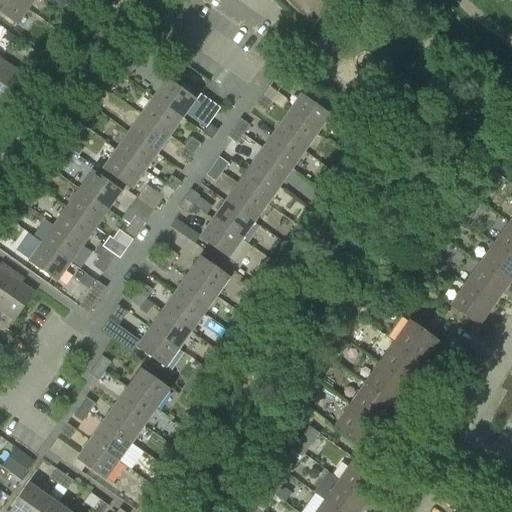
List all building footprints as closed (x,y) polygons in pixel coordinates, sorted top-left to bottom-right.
[(0,0),(0,15),(17,28),(28,12),(11,0),(0,0)] [(11,0),(28,12),(36,0),(11,0)] [(283,0),(313,27),(334,4),(331,1),(332,0),(338,0),(283,0)] [(15,38),(8,33),(3,40),(10,45),(15,38)] [(36,66),(41,59),(34,53),(29,60),(36,66)] [(22,75),(0,59),(0,103),(1,104),(22,75)] [(115,74),(110,82),(113,84),(120,83),(123,79),(115,74)] [(166,80),(153,99),(183,119),(194,103),(196,101),(194,100),(166,80)] [(269,86),(262,95),(271,102),(278,93),(269,86)] [(265,111),(271,102),(262,95),(256,104),(265,111)] [(301,96),(288,114),(318,135),(330,117),(301,96)] [(141,116),(171,137),(184,120),(183,119),(153,99),(141,116)] [(276,131),(306,152),(318,135),(288,114),(276,131)] [(129,134),(159,155),(171,137),(141,116),(129,134)] [(240,119),(233,128),(242,135),(249,126),(240,119)] [(201,133),(206,136),(211,140),(217,131),(209,125),(208,124),(201,133)] [(235,144),(242,135),(233,128),(227,137),(235,144)] [(263,149),(293,170),(306,152),(276,131),(263,149)] [(116,152),(146,173),(159,155),(129,134),(116,152)] [(191,139),(185,148),(194,154),(200,145),(191,139)] [(188,163),(194,154),(185,148),(178,157),(188,163)] [(251,167),(281,188),(293,170),(263,149),(251,167)] [(132,192),(146,173),(116,152),(102,171),(132,192)] [(218,157),(212,167),(221,173),(228,164),(218,157)] [(214,183),(221,173),(212,167),(205,176),(214,183)] [(238,185),(268,206),(281,188),(251,167),(238,185)] [(482,172),(467,193),(476,199),(491,178),(482,172)] [(91,174),(80,191),(110,212),(122,195),(91,174)] [(170,177),(164,185),(174,192),(180,183),(170,177)] [(168,201),(174,192),(164,185),(158,194),(162,197),(168,201)] [(226,202),(256,223),(268,206),(238,185),(226,202)] [(190,190),(184,199),(193,205),(199,196),(190,190)] [(67,208),(97,230),(110,212),(80,191),(67,208)] [(461,220),(476,199),(467,193),(452,213),(461,220)] [(198,198),(193,206),(199,210),(206,215),(211,207),(198,198)] [(186,214),(193,205),(184,199),(177,208),(182,212),(186,214)] [(214,220),(243,241),(256,223),(226,202),(214,220)] [(54,226),(85,247),(97,230),(67,208),(54,226)] [(447,241),(461,220),(452,213),(437,234),(447,241)] [(134,217),(128,227),(137,233),(144,224),(134,217)] [(229,261),(243,241),(214,220),(199,240),(229,261)] [(511,225),(509,223),(494,244),(511,256),(511,225)] [(42,244),(72,265),(85,247),(54,226),(42,244)] [(126,230),(122,235),(132,242),(137,234),(137,233),(134,231),(128,227),(126,230)] [(432,261),(447,241),(437,234),(422,254),(432,261)] [(284,247),(277,242),(270,252),(277,257),(284,247)] [(59,285),(72,265),(42,244),(28,263),(59,285)] [(479,265),(508,285),(511,279),(511,256),(494,244),(479,265)] [(93,255),(100,259),(106,250),(100,245),(93,255)] [(167,249),(161,258),(170,265),(176,256),(167,249)] [(100,259),(99,260),(108,266),(114,257),(106,250),(100,259)] [(417,282),(432,261),(422,254),(407,275),(417,282)] [(264,256),(257,267),(267,274),(274,264),(274,263),(264,256)] [(164,274),(170,265),(161,258),(155,267),(164,274)] [(102,274),(108,266),(99,260),(99,259),(93,267),(102,274)] [(200,259),(187,277),(217,298),(230,280),(200,259)] [(0,289),(11,273),(1,265),(0,266),(0,289)] [(464,285),(493,306),(508,285),(479,265),(464,285)] [(23,281),(11,273),(0,289),(0,313),(13,323),(19,316),(33,295),(20,285),(23,281)] [(89,290),(96,282),(86,274),(79,283),(89,290)] [(175,295),(205,316),(217,298),(187,277),(175,295)] [(106,288),(96,282),(89,291),(99,298),(106,288)] [(142,285),(136,294),(145,300),(151,291),(142,285)] [(478,327),(493,306),(464,285),(449,306),(459,313),(478,327)] [(367,291),(352,313),(362,319),(377,298),(367,291)] [(139,309),(145,300),(136,294),(129,303),(139,309)] [(163,312),(192,333),(205,316),(175,295),(163,312)] [(153,305),(145,301),(139,309),(138,310),(146,315),(153,305)] [(127,313),(118,307),(111,316),(120,323),(127,313)] [(192,333),(163,312),(150,330),(180,351),(192,333)] [(347,340),(362,319),(352,313),(337,333),(347,340)] [(409,322),(394,343),(423,364),(438,342),(409,322)] [(166,370),(180,351),(150,330),(137,349),(166,370)] [(332,361),(347,340),(337,333),(322,354),(332,361)] [(379,363),(408,384),(423,364),(394,343),(379,363)] [(317,381),(332,361),(322,354),(308,374),(317,381)] [(101,356),(95,365),(104,372),(110,363),(101,356)] [(364,384),(393,405),(408,384),(379,363),(364,384)] [(98,381),(104,372),(95,365),(89,374),(98,381)] [(140,370),(128,388),(157,409),(170,392),(140,370)] [(302,403),(317,381),(308,374),(292,396),(302,403)] [(350,405),(379,425),(393,405),(364,384),(350,405)] [(115,406),(144,427),(157,409),(128,388),(115,406)] [(85,398),(79,407),(88,413),(94,404),(85,398)] [(363,446),(379,425),(350,405),(335,426),(363,446)] [(102,423),(132,444),(144,427),(115,406),(102,423)] [(81,422),(88,413),(79,407),(73,416),(81,422)] [(90,441),(119,462),(132,444),(102,423),(90,441)] [(75,431),(66,424),(60,433),(69,440),(75,431)] [(309,427),(294,448),(303,455),(319,434),(309,427)] [(106,481),(119,462),(90,441),(76,460),(106,481)] [(288,476),(303,455),(294,448),(279,469),(288,476)] [(16,449),(3,468),(21,481),(34,463),(34,462),(22,454),(16,449)] [(354,459),(339,481),(368,502),(383,480),(354,459)] [(158,464),(153,472),(158,476),(160,477),(165,469),(164,468),(158,464)] [(48,479),(57,485),(64,475),(55,469),(48,479)] [(274,496),(288,476),(279,469),(264,489),(274,496)] [(73,482),(64,475),(57,485),(66,492),(73,482)] [(324,502),(338,511),(360,511),(368,502),(339,481),(324,502)] [(10,511),(38,511),(48,498),(29,485),(10,511)] [(251,511),(262,511),(274,496),(264,489),(249,510),(251,511)] [(90,494),(84,504),(92,510),(99,501),(90,494)] [(48,498),(38,511),(64,511),(65,510),(48,498)] [(94,511),(104,511),(108,507),(99,501),(92,510),(94,511)] [(316,511),(338,511),(324,502),(316,511)]
